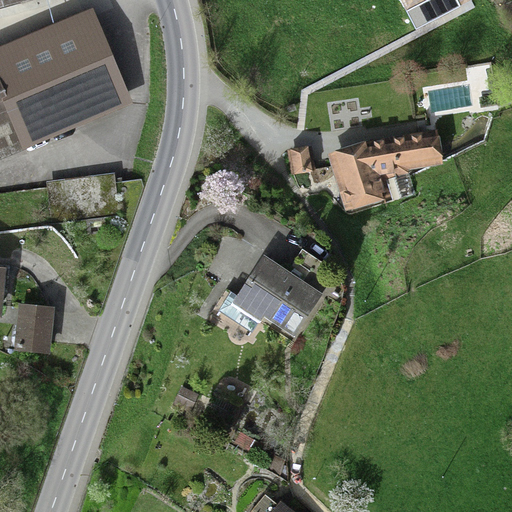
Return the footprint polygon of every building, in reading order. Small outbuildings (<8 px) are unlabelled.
[(0,83),(0,84),(0,83),(0,152),(120,102),(86,19),(0,54),(0,83)] [(406,172),(405,164),(435,159),(431,137),(368,147),(334,157),(351,208),(384,197),(379,180),(406,172)] [(293,173),(313,170),(309,145),(289,149),(293,173)] [(240,297),(227,288),(210,314),(223,322),(227,316),(252,332),(264,314),(293,333),(318,295),(264,259),(240,297)] [(46,351),(50,310),(22,307),(17,347),(46,351)]
